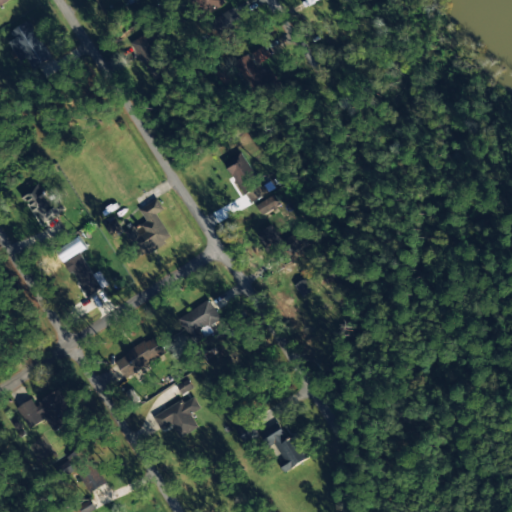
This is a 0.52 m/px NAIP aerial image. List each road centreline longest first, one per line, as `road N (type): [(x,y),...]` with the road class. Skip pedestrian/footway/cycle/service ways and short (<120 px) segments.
road 1 (residential): [(319,402),(58,0)]
road 2 (residential): [(180,511),(0,234)]
road 3 (residential): [(221,250),(0,392)]
